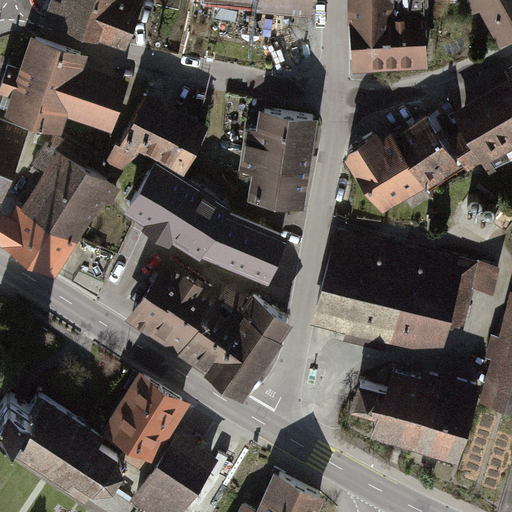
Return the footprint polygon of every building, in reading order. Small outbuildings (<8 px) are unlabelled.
[(64,0),(64,2),(57,0),(55,0),(51,13),(126,40),(140,0),(64,0)] [(312,0),(263,0),(263,7),(311,11),(312,0)] [(409,0),(357,0),(361,64),(428,60),(426,13),(410,13),(409,0)] [(511,0),(485,0),(506,37),(511,33),(511,0)] [(83,52),(34,35),(25,64),(9,58),(0,86),(0,87),(15,93),(10,110),(57,126),(64,105),(109,120),(123,78),(80,63),(83,52)] [(511,80),(461,108),(498,175),(511,167),(511,80)] [(204,124),(145,94),(112,158),(126,165),(138,141),(184,164),(204,124)] [(300,200),(314,114),(268,107),(265,129),(249,126),(242,170),(260,172),(256,194),(300,200)] [(379,140),(354,154),(385,208),(458,166),(430,119),(382,146),(379,140)] [(0,185),(8,188),(28,133),(0,122),(0,185)] [(56,276),(118,177),(55,138),(41,161),(57,171),(33,209),(24,204),(0,241),(56,276)] [(234,210),(163,164),(133,210),(204,255),(207,250),(268,277),(286,237),(232,213),(234,210)] [(346,228),(323,320),(423,346),(457,344),(478,262),(346,228)] [(221,291),(170,257),(134,311),(242,384),(289,315),(253,291),(247,300),(225,285),(221,291)] [(511,299),(488,391),(511,397),(511,299)] [(444,378),(389,365),(385,379),(366,374),(360,403),(381,408),(376,433),(460,453),(474,395),(478,378),(446,370),(444,378)] [(184,396),(144,372),(109,428),(112,430),(110,434),(129,445),(125,451),(142,462),(184,396)] [(0,408),(16,420),(30,399),(8,384),(0,395),(0,408)] [(16,420),(6,435),(68,475),(74,467),(93,479),(110,479),(120,464),(114,448),(96,435),(101,428),(38,387),(30,399),(16,420)] [(178,511),(210,466),(173,441),(137,493),(164,511),(178,511)] [(312,511),(323,490),(282,469),(263,509),(246,502),(239,511),(312,511)]
